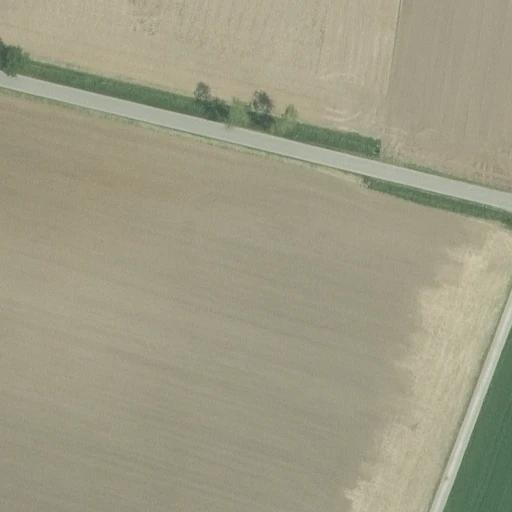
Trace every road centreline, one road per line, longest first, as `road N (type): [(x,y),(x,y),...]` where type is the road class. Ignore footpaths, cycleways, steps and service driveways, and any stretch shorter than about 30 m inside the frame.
road 1 (unclassified): [(511,202),(0,77)]
road 2 (unclassified): [(511,307),(436,511)]
